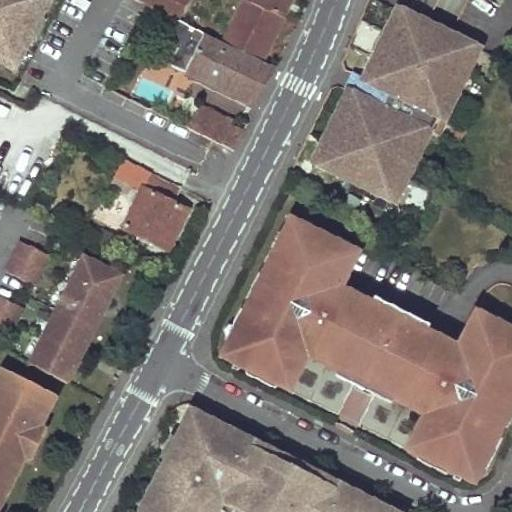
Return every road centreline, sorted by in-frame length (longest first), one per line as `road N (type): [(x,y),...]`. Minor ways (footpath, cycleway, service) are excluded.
road 1 (unclassified): [(336,0),(157,362)]
road 2 (residential): [(458,511),(157,362)]
road 3 (unclassified): [(157,362),(78,511)]
